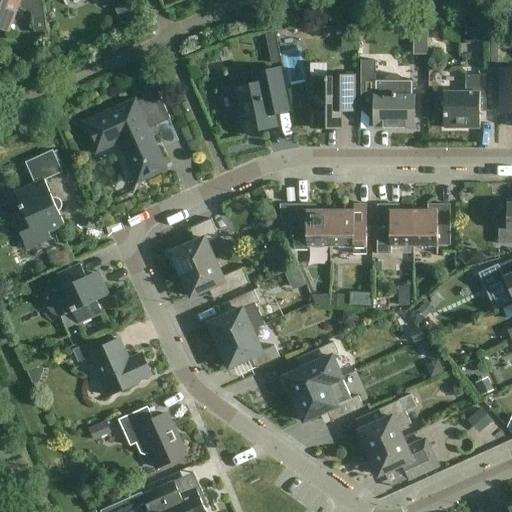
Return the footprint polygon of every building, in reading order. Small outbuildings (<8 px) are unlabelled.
[(0,0),(0,29),(8,32),(14,16),(18,8),(25,11),(31,10),(34,32),(47,30),(42,0),(0,0)] [(307,79),(306,46),(288,47),(290,80),(307,79)] [(375,60),(361,60),(361,94),(374,94),(374,128),(414,128),(414,96),(413,96),(413,80),(403,80),(401,77),(398,75),(394,74),(390,75),(387,77),(385,80),(375,80),(375,60)] [(276,127),(274,115),(288,112),(279,68),(254,74),(256,84),(233,88),(243,134),(276,127)] [(500,113),(503,113),(511,112),(511,68),(500,69),(500,113)] [(444,111),(444,128),(480,128),(480,103),(492,103),(492,75),(465,75),(465,92),(444,92),(444,100),(440,100),(437,103),(437,108),(440,111),(444,111)] [(340,128),(340,111),(354,111),(354,76),(327,76),(327,78),(309,78),(309,100),(312,100),(312,128),(340,128)] [(158,92),(85,124),(97,150),(98,150),(96,145),(118,135),(138,179),(133,191),(119,198),(119,199),(134,192),(142,170),(146,171),(147,172),(163,165),(155,149),(154,150),(151,148),(154,140),(153,139),(152,141),(145,126),(154,122),(155,126),(170,119),(158,92)] [(51,239),(48,231),(64,224),(45,180),(63,172),(53,150),(25,163),(35,184),(15,193),(21,205),(15,208),(25,230),(20,233),(27,250),(51,239)] [(414,211),(414,254),(414,246),(422,246),(422,250),(436,250),(436,254),(438,254),(438,246),(450,246),(450,205),(437,204),(437,211),(414,211)] [(498,244),(511,243),(511,204),(508,205),(508,220),(498,220),(498,244)] [(308,246),(330,246),(330,211),(307,211),(307,205),(280,205),(280,216),(286,229),(291,229),(291,240),(296,250),(308,250),(308,246)] [(330,246),(331,246),(354,246),(354,254),(367,254),(367,205),(354,205),(354,211),(331,211),(330,211),(330,246)] [(413,254),(414,254),(414,211),(413,211),(390,211),(390,205),(377,205),(377,254),(391,254),(391,250),(406,250),(406,246),(413,246),(413,254)] [(177,265),(181,275),(215,260),(207,244),(220,238),(211,219),(188,229),(194,243),(171,253),(172,254),(170,255),(174,266),(177,265)] [(511,259),(492,269),(498,281),(504,278),(511,296),(511,259)] [(215,260),(181,275),(185,285),(183,286),(188,297),(190,296),(191,297),(214,287),(219,297),(249,284),(242,268),(222,277),(215,260)] [(109,295),(101,278),(98,271),(86,276),(81,265),(56,276),(62,288),(50,293),(47,298),(47,303),(48,308),(51,313),(56,316),(61,317),(73,312),(78,324),(102,313),(97,301),(109,295)] [(308,294),(307,283),(292,284),(293,295),(308,294)] [(215,336),(219,346),(252,330),(243,310),(259,302),(254,290),(227,302),(232,313),(209,324),(210,325),(207,326),(212,337),(215,336)] [(252,330),(219,346),(223,355),(221,356),(226,367),(228,366),(229,367),(251,357),(256,368),(280,358),(274,345),(262,351),(252,330)] [(119,340),(93,351),(89,343),(73,350),(78,362),(90,357),(108,396),(139,382),(138,381),(151,375),(142,354),(127,361),(123,354),(125,353),(119,340)] [(289,390),(294,399),(343,377),(333,357),(340,354),(334,342),(302,356),(307,367),(284,378),(285,379),(282,380),(287,391),(289,390)] [(352,398),(343,377),(294,399),(298,409),(296,410),(301,421),(303,420),(304,421),(326,411),(331,422),(364,407),(358,395),(352,398)] [(365,443),(369,453),(402,438),(398,429),(411,423),(406,412),(417,407),(411,395),(377,410),(382,421),(359,431),(360,433),(357,434),(362,444),(365,443)] [(485,436),(498,426),(484,409),(471,419),(485,436)] [(135,428),(129,415),(118,420),(130,446),(136,444),(141,454),(145,455),(150,453),(157,468),(185,455),(167,414),(135,428)] [(111,432),(106,422),(89,429),(94,440),(111,432)] [(402,438),(369,453),(373,463),(371,464),(376,475),(378,474),(379,475),(401,465),(408,479),(438,466),(426,439),(407,448),(402,438)] [(244,470),(234,472),(242,501),(252,499),(244,470)] [(206,511),(196,488),(185,493),(179,479),(142,496),(141,494),(102,511),(146,511),(149,511),(206,511)] [(489,511),(484,496),(475,499),(478,511),(489,511)]
